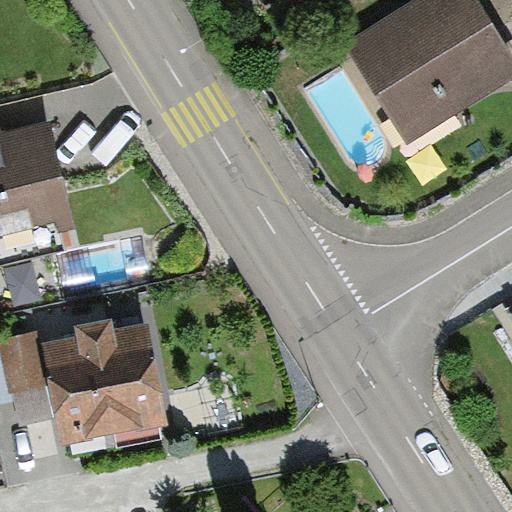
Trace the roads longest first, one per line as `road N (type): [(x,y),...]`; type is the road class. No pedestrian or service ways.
road 1 (residential): [(0,506),(321,443),(388,411)]
road 2 (tertiary): [(331,325),(119,0)]
road 3 (residential): [(331,325),(511,213)]
road 4 (tertiary): [(455,511),(388,411)]
